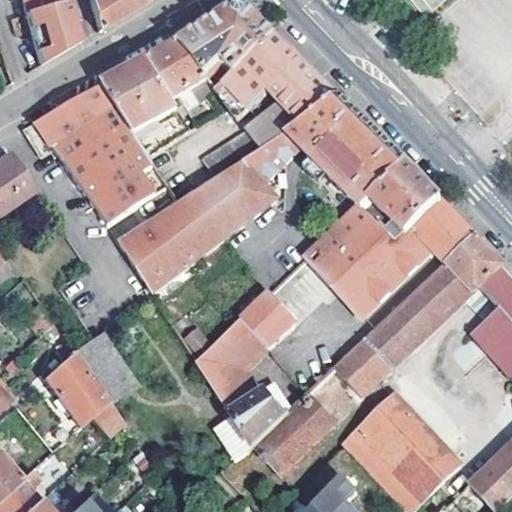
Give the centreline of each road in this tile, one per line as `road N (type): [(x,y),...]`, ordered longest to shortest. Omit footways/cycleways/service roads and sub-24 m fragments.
road 1 (secondary): [(511,220),(298,0)]
road 2 (residential): [(195,0),(0,113)]
